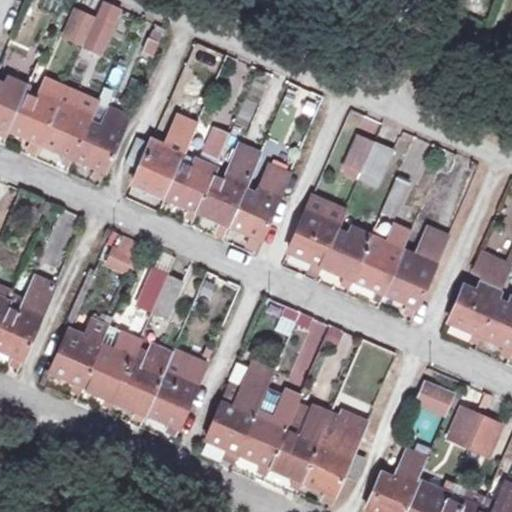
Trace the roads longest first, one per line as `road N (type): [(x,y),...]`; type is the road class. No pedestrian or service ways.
road 1 (residential): [(0,158),(511,378)]
road 2 (track): [(342,83),(180,458)]
road 3 (track): [(21,388),(194,20)]
road 4 (residential): [(147,0),(511,157)]
road 5 (track): [(511,159),(421,340),(348,511)]
road 6 (residential): [(0,379),(301,511)]
